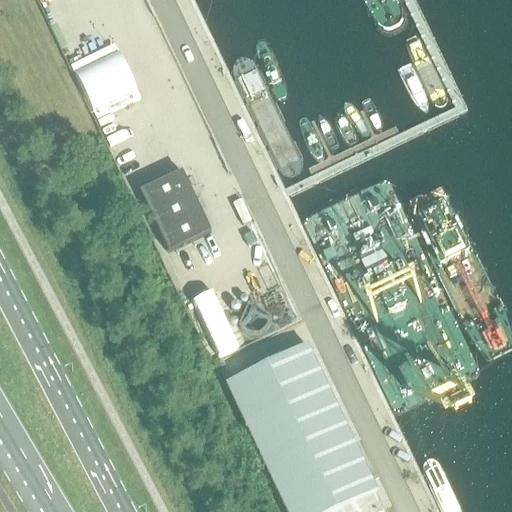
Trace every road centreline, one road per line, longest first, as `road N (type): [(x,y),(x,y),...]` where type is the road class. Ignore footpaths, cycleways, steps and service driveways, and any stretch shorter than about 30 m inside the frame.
road 1 (residential): [(161,0),(407,511)]
road 2 (primary): [(123,511),(0,277)]
